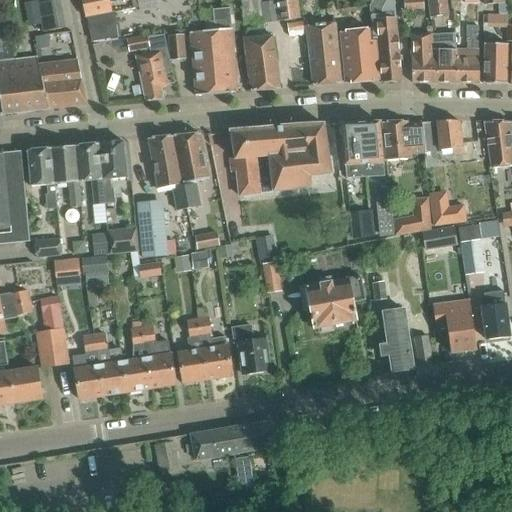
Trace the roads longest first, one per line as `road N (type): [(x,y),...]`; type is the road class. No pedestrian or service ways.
road 1 (residential): [(0,447),(511,374)]
road 2 (tertiary): [(511,107),(294,109),(99,128)]
road 3 (residential): [(99,128),(74,0)]
